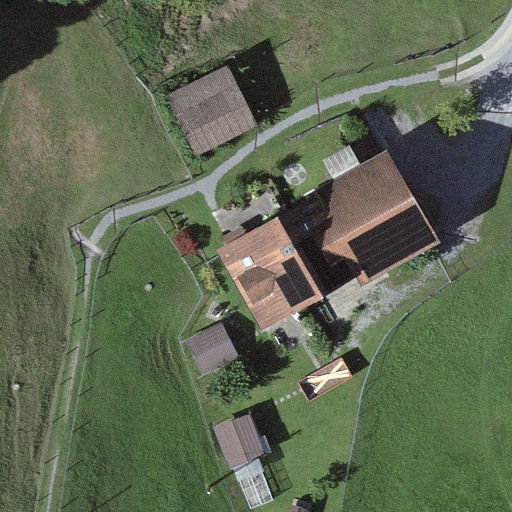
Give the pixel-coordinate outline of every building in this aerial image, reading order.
[(167,97),(198,159),(258,129),(227,67),(167,97)] [(363,167),(210,248),(250,323),(333,280),(341,293),(410,256),(363,167)] [(186,342),(204,378),(240,361),(222,324),(186,342)] [(251,416),(214,431),(230,473),(235,471),(258,462),(267,458),(251,416)] [(235,471),(252,511),(274,503),(258,462),(235,471)]
